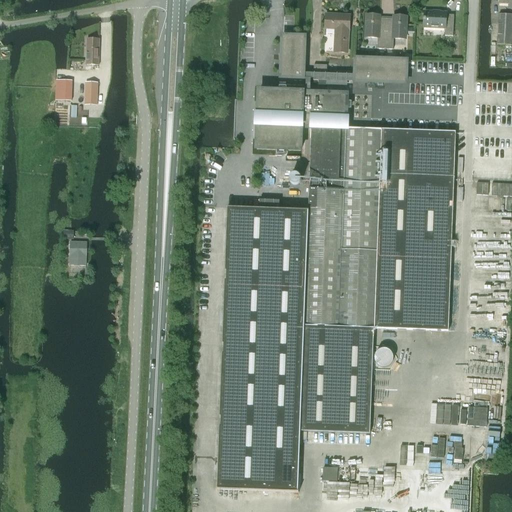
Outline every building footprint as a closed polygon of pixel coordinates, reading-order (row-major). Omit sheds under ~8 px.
[(511,0),(498,0),(499,1),(499,5),(508,5),(508,9),(511,9),(511,0)] [(423,28),(444,29),(445,29),(444,36),(453,37),(454,16),(446,15),(446,13),(424,12),(423,28)] [(511,15),(498,14),(497,35),(497,45),(511,46),(511,23),(511,15)] [(350,17),(326,15),(325,29),(336,30),(335,53),(347,54),(349,31),(350,17)] [(367,16),(366,38),(377,38),(377,50),(385,50),(387,19),(379,19),(380,16),(367,16)] [(387,19),(385,50),(393,50),(393,39),(405,40),(406,18),(394,17),(394,19),(387,19)] [(279,55),(279,60),(282,60),(281,78),(304,79),(305,37),(282,37),(282,55),(279,55)] [(99,40),(87,39),(86,65),(98,66),(99,40)] [(314,75),(314,81),(327,81),(354,82),(378,83),(378,86),(382,86),(383,83),(406,84),(407,62),(355,60),(355,74),(327,73),(314,72),(314,75)] [(56,81),(56,92),(72,92),(72,82),(56,81)] [(86,83),(85,105),(97,106),(98,84),(86,83)] [(257,125),(256,149),(279,150),(279,153),(284,153),(284,150),(300,151),(301,127),(311,128),(300,432),(369,435),(373,329),(448,331),(455,132),(345,128),(342,128),(342,126),(343,125),(344,125),(344,124),(344,123),(344,122),(343,121),(343,119),(346,119),(346,118),(346,109),(348,109),(349,109),(349,104),(348,104),(348,105),(346,105),(347,94),(324,94),(323,95),(321,95),(321,93),(313,93),(312,94),(302,94),(303,93),(287,92),(287,89),(282,89),(281,92),(258,91),(258,115),(257,115),(257,116),(260,116),(260,125),(257,125)] [(219,427),(217,490),(299,493),(299,492),(298,492),(300,432),(308,211),(227,208),(225,272),(227,272),(226,281),(225,281),(222,345),(224,344),(224,354),(222,354),(220,417),(221,417),(221,427),(219,427)] [(74,240),(74,231),(64,231),(63,240),(74,240)] [(70,242),(69,266),(86,267),(87,243),(70,242)]
